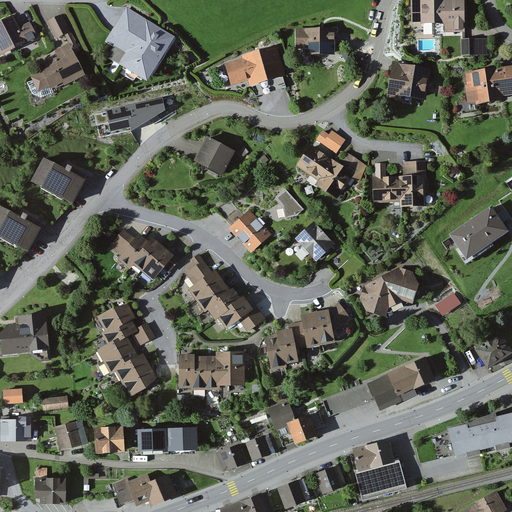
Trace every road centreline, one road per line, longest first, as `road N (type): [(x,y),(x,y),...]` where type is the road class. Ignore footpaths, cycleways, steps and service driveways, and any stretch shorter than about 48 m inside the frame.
road 1 (residential): [(100,202),(169,131),(215,108),(280,123),(340,100),(364,74),(387,0)]
road 2 (secondary): [(511,375),(242,484)]
road 3 (residential): [(242,484),(178,465),(7,450)]
road 4 (unclassified): [(314,292),(273,289),(205,236),(100,202)]
road 5 (residential): [(0,306),(100,202)]
